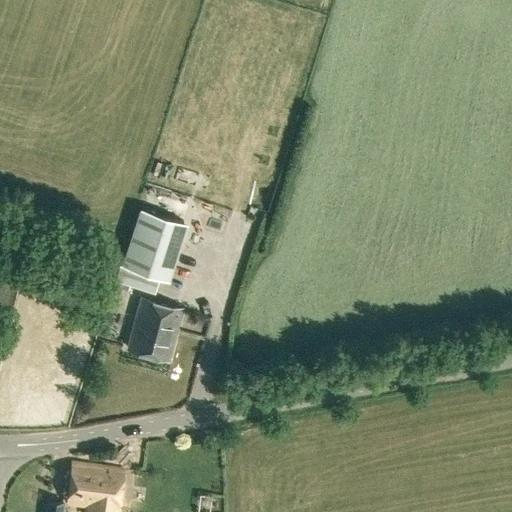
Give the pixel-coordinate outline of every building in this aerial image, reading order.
[(139,206),(121,264),(159,276),(167,279),(186,221),(139,206)] [(114,285),(128,289),(130,284),(116,279),(114,285)] [(169,358),(182,307),(140,296),(127,347),(169,358)] [(84,511),(118,511),(124,472),(110,470),(111,468),(73,464),(69,503),(85,505),(84,511)] [(47,499),(45,511),(63,511),(65,501),(47,499)]
